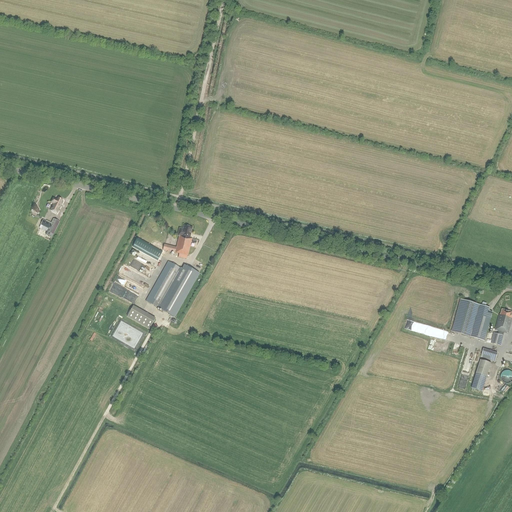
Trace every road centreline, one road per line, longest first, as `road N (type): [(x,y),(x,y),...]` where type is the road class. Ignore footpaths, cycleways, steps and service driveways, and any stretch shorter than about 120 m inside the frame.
road 1 (tertiary): [(511,286),(0,167)]
road 2 (unknown): [(151,332),(51,511)]
road 3 (track): [(179,197),(220,0)]
